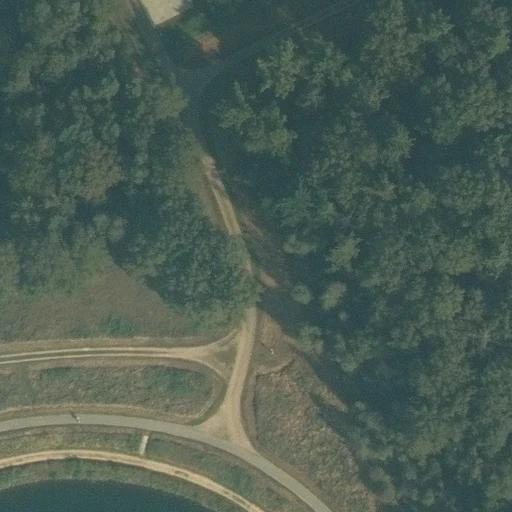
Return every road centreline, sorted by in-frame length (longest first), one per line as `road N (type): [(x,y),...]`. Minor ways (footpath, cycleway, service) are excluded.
road 1 (unclassified): [(219,444),(248,296),(244,263),(223,192),(175,87)]
road 2 (track): [(0,361),(109,353),(239,360)]
road 3 (track): [(175,87),(358,0)]
road 4 (track): [(139,465),(82,458),(0,472)]
